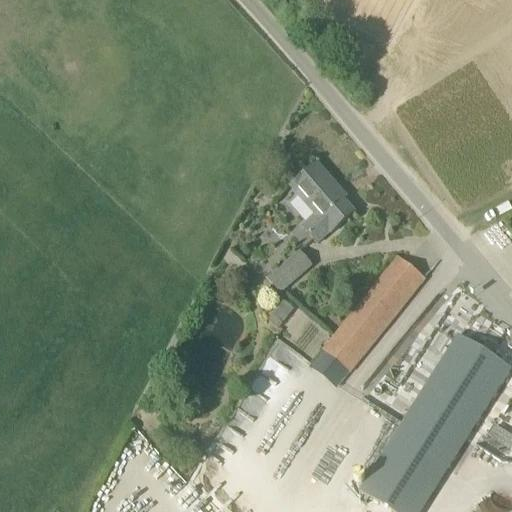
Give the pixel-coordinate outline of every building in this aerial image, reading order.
[(332,233),(353,214),(335,193),(338,191),(316,166),(291,188),(315,216),(302,228),(316,244),(330,231),(332,233)] [(266,280),(279,295),(310,267),(297,253),(266,280)] [(348,372),(411,295),(424,280),(398,260),(386,275),(324,352),(348,372)] [(390,511),(419,511),(499,387),(510,370),(458,338),(447,355),(360,492),(390,511)] [(499,471),(511,450),(511,384),(511,383),(469,451),(499,471)]
